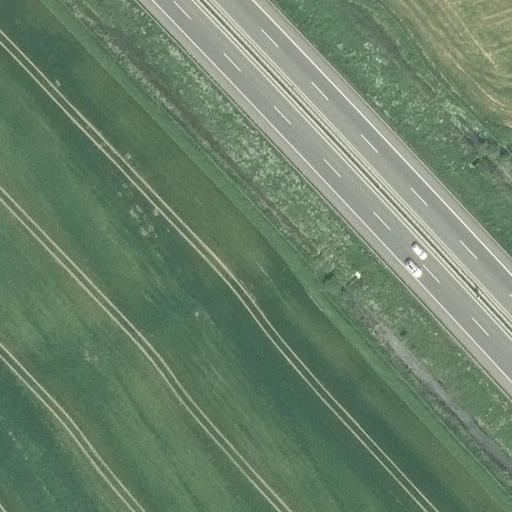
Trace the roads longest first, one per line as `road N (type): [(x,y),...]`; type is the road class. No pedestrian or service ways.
road 1 (motorway): [(169,0),(511,367)]
road 2 (motorway): [(511,301),(228,0)]
